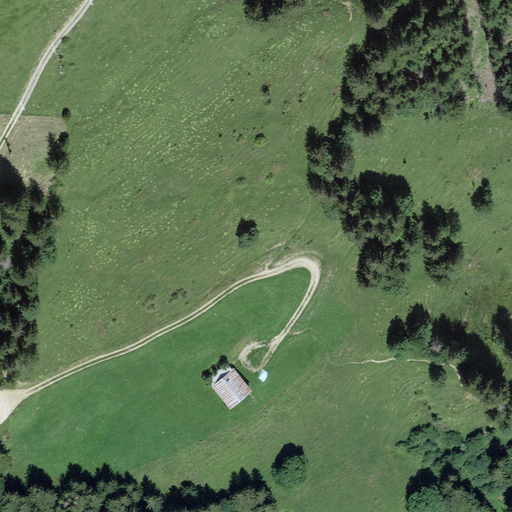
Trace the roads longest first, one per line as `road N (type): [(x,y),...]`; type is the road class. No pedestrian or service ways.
road 1 (track): [(285,332),(318,274),(311,261),(296,263),(227,289),(128,351),(0,402)]
road 2 (track): [(86,0),(40,63),(0,141)]
